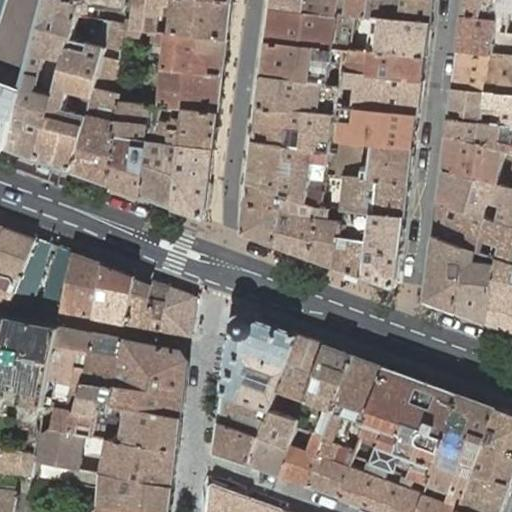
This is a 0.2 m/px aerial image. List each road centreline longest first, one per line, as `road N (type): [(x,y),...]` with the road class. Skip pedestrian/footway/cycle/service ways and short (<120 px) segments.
road 1 (residential): [(450,0),(412,294),(398,331)]
road 2 (residential): [(254,0),(223,255)]
road 3 (secondary): [(0,187),(222,285)]
road 4 (residential): [(0,306),(214,347)]
road 5 (secondary): [(222,285),(318,302),(398,331)]
road 6 (residential): [(331,511),(199,466)]
road 7 (secondary): [(398,331),(511,372)]
